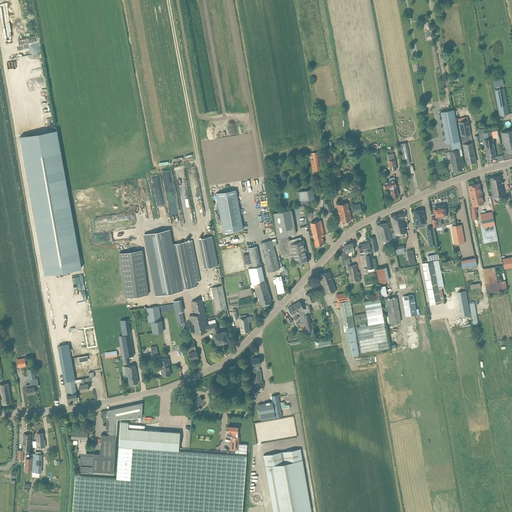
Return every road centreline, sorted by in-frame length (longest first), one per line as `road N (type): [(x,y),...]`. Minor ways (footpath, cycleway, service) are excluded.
road 1 (unclassified): [(0,413),(140,394),(223,363),(364,221),(511,162)]
road 2 (unknown): [(457,180),(483,294),(479,309)]
road 3 (unknown): [(277,309),(254,228),(257,180)]
road 4 (unknown): [(257,330),(265,377),(288,389),(300,442)]
